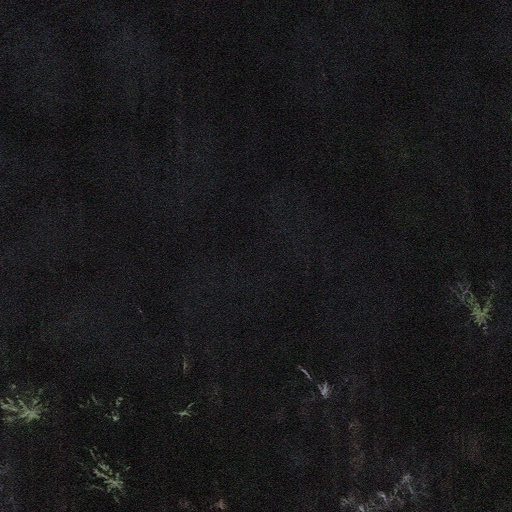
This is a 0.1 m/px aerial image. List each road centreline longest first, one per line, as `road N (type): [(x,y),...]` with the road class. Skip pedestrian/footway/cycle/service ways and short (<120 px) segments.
road 1 (track): [(511,404),(296,511)]
road 2 (track): [(136,0),(0,64)]
